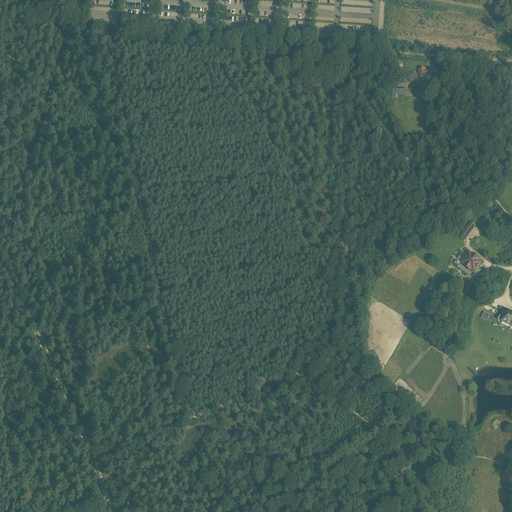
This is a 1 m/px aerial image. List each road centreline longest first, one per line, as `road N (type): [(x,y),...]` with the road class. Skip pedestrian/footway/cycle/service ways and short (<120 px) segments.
road 1 (track): [(114,33),(511,58)]
road 2 (track): [(197,415),(184,402),(174,367),(113,65),(114,33)]
road 3 (track): [(299,372),(331,357),(344,338),(346,49)]
road 4 (track): [(94,460),(0,256)]
road 5 (unknown): [(344,83),(413,164),(475,187),(511,218)]
road 6 (unknown): [(220,5),(215,23),(97,13),(89,0)]
